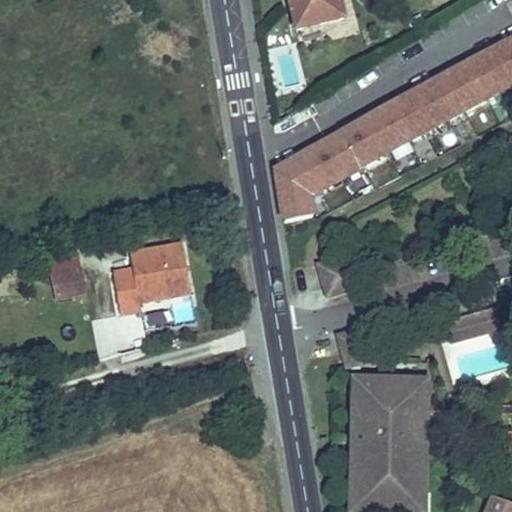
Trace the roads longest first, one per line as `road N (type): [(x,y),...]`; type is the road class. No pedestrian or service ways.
road 1 (secondary): [(250,157),(307,511)]
road 2 (residential): [(250,157),(502,19)]
road 3 (secondary): [(224,0),(250,157)]
